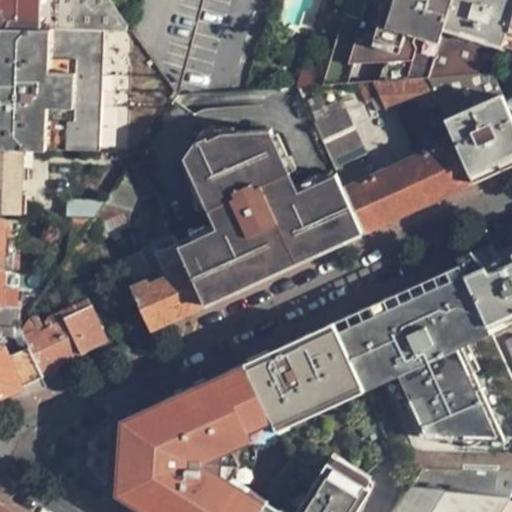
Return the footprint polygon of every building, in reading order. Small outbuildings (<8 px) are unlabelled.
[(132,30),(110,0),(0,0),(0,26),(104,29),(132,30)] [(348,0),(323,85),(349,83),(355,64),(376,70),(397,0),(348,0)] [(397,0),(376,70),(373,81),(407,79),(429,78),(453,0),(397,0)] [(511,0),(453,0),(429,78),(494,73),(511,16),(511,0)] [(511,16),(494,73),(511,72),(511,16)] [(101,111),(102,73),(104,29),(0,26),(0,147),(25,149),(36,149),(99,152),(101,119),(101,111)] [(102,73),(131,74),(131,71),(132,30),(104,29),(102,73)] [(101,111),(130,112),(131,74),(102,73),(101,111)] [(511,164),(511,113),(508,104),(494,73),(429,78),(441,104),(455,137),(456,139),(475,181),(511,164)] [(419,107),(441,104),(429,78),(407,79),(373,81),(385,107),(386,109),(401,108),(401,117),(403,118),(420,156),(400,165),(418,206),(475,181),(456,139),(439,147),(419,107)] [(373,81),(364,82),(376,110),(385,107),(373,81)] [(310,101),(319,122),(346,110),(344,104),(327,112),(320,97),(310,101)] [(346,110),(319,122),(317,123),(333,159),(362,146),(346,110)] [(99,152),(128,153),(130,112),(101,111),(101,119),(99,152)] [(255,181),(290,167),(271,128),(224,131),(209,138),(208,135),(195,141),(186,155),(211,208),(217,205),(225,223),(180,243),(187,259),(188,261),(204,295),(239,279),(243,286),(288,265),(253,188),(255,181)] [(333,159),(337,167),(366,154),(362,146),(333,159)] [(24,166),(25,149),(0,147),(0,212),(22,214),(24,166)] [(36,167),(36,149),(25,149),(24,166),(36,167)] [(126,165),(129,165),(137,153),(128,153),(99,152),(98,168),(123,169),(126,165)] [(138,192),(153,185),(142,161),(129,165),(127,170),(138,192)] [(362,223),(365,230),(418,206),(400,165),(347,190),(362,223)] [(291,171),(290,167),(255,181),(253,188),(288,265),(329,246),(327,239),(362,223),(347,190),(339,171),(293,192),(285,174),(291,171)] [(106,199),(105,201),(129,209),(138,192),(127,170),(106,199)] [(70,202),(69,215),(73,216),(94,216),(98,211),(104,202),(70,202)] [(131,227),(129,209),(99,212),(109,235),(131,227)] [(72,235),(81,236),(86,229),(91,221),(73,221),(72,235)] [(86,229),(81,236),(59,269),(68,275),(95,236),(86,229)] [(511,312),(511,229),(504,233),(509,243),(493,250),(487,241),(455,255),(459,264),(487,324),(511,312)] [(164,269),(187,259),(180,243),(176,234),(153,244),(164,269)] [(142,250),(120,259),(131,282),(152,272),(142,250)] [(5,269),(15,270),(15,254),(6,254),(6,264),(5,269)] [(207,303),(204,295),(188,261),(172,268),(174,274),(149,284),(147,279),(132,285),(151,328),(207,303)] [(459,264),(406,288),(491,471),(511,471),(511,375),(487,324),(459,264)] [(0,268),(0,325),(19,326),(19,308),(17,308),(17,289),(4,288),(5,269),(0,268)] [(406,288),(334,322),(400,467),(423,469),(491,471),(406,288)] [(21,328),(30,347),(44,377),(58,370),(57,365),(108,342),(89,300),(49,318),(52,326),(43,329),(39,331),(33,316),(31,316),(21,328)] [(38,315),(33,316),(39,331),(43,329),(38,315)] [(333,320),(242,360),(259,394),(286,451),(290,459),(400,467),(334,322),(333,320)] [(21,328),(20,326),(19,326),(0,325),(0,336),(14,337),(20,352),(30,347),(21,328)] [(0,396),(44,377),(30,347),(20,352),(10,357),(5,346),(0,346),(0,396)] [(206,418),(236,405),(259,394),(242,360),(238,352),(186,375),(206,418)] [(202,420),(206,418),(186,375),(127,402),(147,445),(202,420)] [(264,463),(275,458),(286,451),(259,394),(236,405),(264,463)] [(207,431),(202,420),(147,445),(153,456),(207,431)] [(256,511),(395,511),(423,469),(400,467),(290,459),(277,480),(256,511)] [(495,511),(511,486),(511,471),(491,471),(423,469),(395,511),(495,511)] [(243,511),(256,511),(277,480),(268,473),(243,511)] [(149,511),(153,507),(125,490),(118,501),(136,511),(149,511)] [(511,511),(511,501),(508,499),(501,511),(511,511)]
